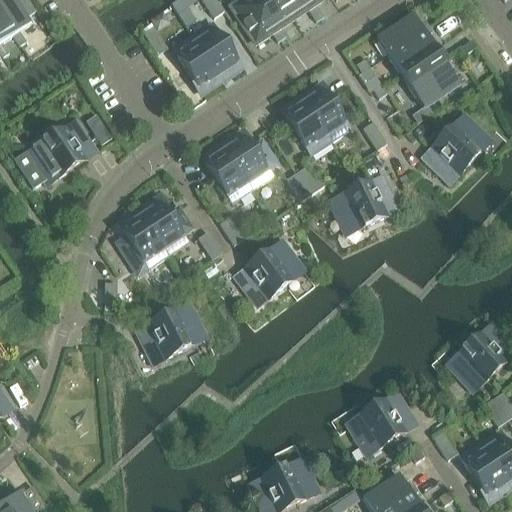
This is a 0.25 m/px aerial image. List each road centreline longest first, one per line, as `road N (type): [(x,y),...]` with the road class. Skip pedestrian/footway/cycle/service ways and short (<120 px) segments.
road 1 (residential): [(103,208),(23,440),(0,467)]
road 2 (residential): [(326,43),(166,151)]
road 3 (residential): [(66,0),(166,151)]
